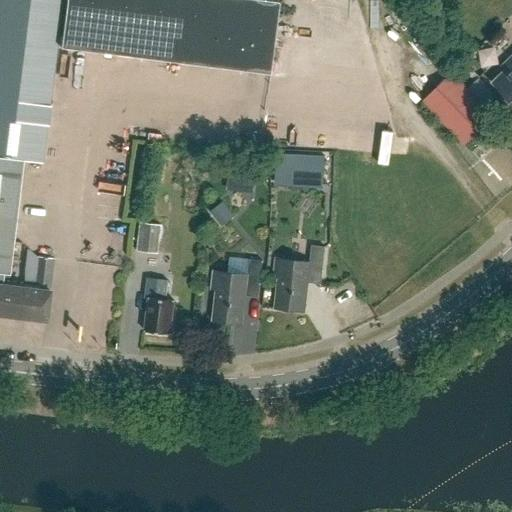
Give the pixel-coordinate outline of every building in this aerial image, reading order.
[(1,287),(1,286),(0,286),(1,275),(8,275),(22,161),(41,164),(60,0),(0,0),(0,287),(1,287)] [(276,1),(270,0),(64,0),(59,48),(268,73),(276,1)] [(511,59),(504,67),(508,70),(495,83),(511,100),(511,59)] [(472,71),(468,75),(475,82),(479,78),(472,71)] [(510,135),(451,74),(422,102),(464,145),(481,129),(498,146),(510,135)] [(276,154),(275,183),(324,185),(325,157),(276,154)] [(227,174),(226,191),(251,194),(252,176),(227,174)] [(32,195),(32,205),(49,205),(49,195),(32,195)] [(223,203),(211,212),(219,222),(231,213),(223,203)] [(158,254),(162,226),(140,223),(137,252),(158,254)] [(321,272),(324,247),(311,246),(309,262),(275,258),(273,277),(278,277),(274,308),(304,312),(309,271),(321,272)] [(51,276),(53,259),(36,257),(34,273),(51,276)] [(259,285),(261,261),(249,259),(247,275),(213,271),(211,290),(215,290),(212,321),(241,325),(246,284),(259,285)] [(169,334),(173,300),(164,299),(167,279),(147,277),(144,298),(148,298),(144,331),(169,334)] [(0,287),(0,315),(45,321),(49,292),(1,286),(1,287),(0,287)]
